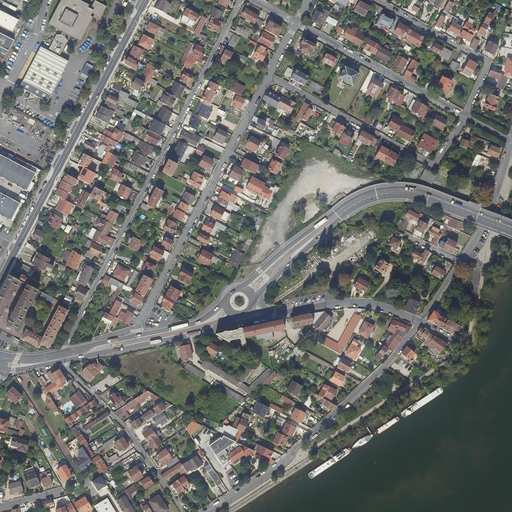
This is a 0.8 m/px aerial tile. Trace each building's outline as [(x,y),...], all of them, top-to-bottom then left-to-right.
[(93,7),(80,0),(62,0),(49,25),(64,32),(62,35),(57,35),(50,50),(61,55),(68,41),(66,37),(68,35),(82,42),(96,16),(102,19),(108,7),(96,1),(93,7)] [(170,3),(163,0),(160,0),(155,9),(164,13),(170,3)] [(228,0),(220,0),(220,1),(218,4),(226,8),(230,1),(228,0)] [(436,3),(434,8),(441,11),(446,0),(430,0),(430,1),(436,3)] [(454,5),(456,2),(454,1),(451,0),(449,0),(442,14),(446,16),(448,14),(453,4),(454,5)] [(365,16),(370,7),(359,2),(356,8),(355,10),(354,10),(365,16)] [(383,9),(377,5),(374,9),(377,11),(376,12),(380,15),(381,14),(383,9)] [(0,9),(0,24),(12,31),(18,19),(0,9)] [(242,17),(255,24),(258,19),(259,16),(246,9),(242,17)] [(496,11),(491,9),(477,34),(482,36),(496,11)] [(212,17),(220,21),(224,13),(220,10),(217,15),(214,13),(212,17)] [(326,15),(328,16),(329,14),(324,11),(323,14),(317,10),(312,19),(321,24),(326,15)] [(381,14),(380,15),(375,24),(379,26),(380,24),(390,30),(395,21),(381,14)] [(439,31),(445,19),(446,16),(442,14),(434,29),(439,31)] [(221,23),(212,19),(207,28),(216,33),(221,23)] [(264,22),(258,19),(255,24),(261,28),(264,22)] [(453,20),(451,19),(443,34),(446,35),(452,23),(453,20)] [(277,37),(281,30),(282,28),(281,27),(270,21),(265,30),(277,37)] [(165,31),(150,23),(146,30),(157,36),(159,31),(163,33),(165,31)] [(454,24),(451,31),(457,35),(461,28),(454,24)] [(248,38),(250,34),(237,27),(235,31),(248,38)] [(343,37),(351,42),(351,41),(356,32),(358,30),(356,29),(355,30),(353,29),(352,30),(348,28),(343,37)] [(465,32),(463,31),(460,37),(469,42),(472,36),(471,36),(473,33),(466,30),(465,32)] [(275,38),(264,32),(259,41),(270,47),(275,38)] [(360,46),(363,40),(364,38),(365,36),(356,32),(351,41),(360,46)] [(154,40),(144,35),(139,44),(149,50),(154,40)] [(240,38),(234,35),(227,48),(231,50),(233,51),(240,38)] [(480,38),(476,36),(470,48),(475,51),(480,42),(478,41),(480,38)] [(299,50),(304,53),(310,43),(304,40),(301,45),(302,45),(299,50)] [(380,48),(380,46),(369,40),(364,49),(376,55),(380,48)] [(188,58),(190,53),(194,45),(191,43),(184,56),(188,58)] [(310,43),(304,53),(311,56),(314,50),(315,51),(317,47),(310,43)] [(431,51),(439,56),(444,48),(435,43),(431,51)] [(498,47),(489,43),(485,51),(494,55),(498,47)] [(204,48),(197,45),(193,54),(199,57),(204,48)] [(140,60),(144,51),(134,46),(128,58),(138,63),(155,72),(156,68),(140,60)] [(266,48),(261,46),(260,48),(259,47),(254,56),(263,61),(268,52),(265,50),(266,48)] [(42,47),(35,61),(38,62),(39,60),(43,62),(49,51),(42,47)] [(391,54),(380,48),(376,55),(387,61),(391,54)] [(444,48),(439,56),(448,60),(452,53),(444,48)] [(55,68),(60,57),(49,51),(43,62),(39,60),(38,62),(35,61),(21,88),(31,93),(28,100),(29,101),(31,101),(33,101),(34,100),(36,99),(38,97),(48,102),(62,75),(60,74),(61,71),(55,68)] [(233,54),(230,53),(225,51),(219,62),(227,66),(233,54)] [(337,60),(326,54),(322,62),(332,67),(337,60)] [(393,64),(406,72),(410,64),(412,60),(409,58),(407,61),(398,56),(393,64)] [(60,74),(62,75),(69,62),(60,57),(55,68),(61,71),(60,74)] [(128,58),(125,64),(136,71),(139,66),(137,65),(138,63),(128,58)] [(195,63),(187,59),(184,65),(181,70),(188,73),(190,67),(192,68),(195,63)] [(503,70),(511,72),(511,60),(506,59),(503,70)] [(227,76),(231,68),(227,66),(219,62),(217,61),(214,67),(224,72),(223,74),(227,76)] [(406,72),(403,77),(414,83),(416,79),(411,76),(413,72),(414,72),(417,68),(410,64),(406,72)] [(475,69),(467,65),(464,70),(463,69),(461,73),(470,78),(475,69)] [(345,67),(341,74),(340,76),(339,78),(353,85),(356,79),(357,80),(358,78),(358,76),(359,75),(345,67)] [(284,75),(291,78),(294,72),(288,68),(284,75)] [(507,77),(491,71),(488,76),(500,80),(497,88),(503,90),(507,77)] [(294,72),(291,78),(295,81),(299,74),(294,72)] [(195,78),(185,74),(181,82),(186,85),(189,81),(193,82),(195,78)] [(448,81),(443,78),(437,87),(446,93),(454,80),(450,78),(448,81)] [(140,90),(144,83),(135,79),(132,86),(136,88),(140,90)] [(304,86),(322,95),(325,88),(308,79),(304,86)] [(383,85),(373,80),(367,92),(377,98),(383,85)] [(120,93),(121,91),(123,86),(117,82),(113,89),(120,93)] [(234,82),(229,90),(238,94),(241,96),(245,87),(234,82)] [(184,87),(175,83),(169,95),(175,98),(178,100),(184,87)] [(393,104),(395,105),(401,95),(399,94),(399,93),(391,88),(387,97),(395,101),(393,104)] [(120,93),(117,99),(135,108),(140,100),(121,91),(120,93)] [(157,100),(155,104),(160,106),(168,111),(175,98),(169,95),(164,92),(159,101),(157,100)] [(264,101),(276,108),(277,106),(281,99),(268,92),(264,101)] [(240,97),(241,96),(238,94),(234,104),(228,101),(225,107),(231,110),(233,105),(241,109),(245,100),(240,97)] [(498,99),(486,94),(483,100),(486,101),(484,107),(493,111),(498,99)] [(107,101),(104,107),(114,112),(120,101),(109,96),(106,101),(107,101)] [(296,104),(292,101),(291,102),(289,101),(282,97),(281,99),(277,106),(291,114),(296,104)] [(195,112),(209,119),(214,107),(201,100),(195,112)] [(416,113),(424,117),(429,109),(414,100),(410,108),(414,110),(412,112),(416,114),(416,113)] [(308,105),(304,103),(294,120),(299,123),(308,105)] [(153,119),(164,124),(170,112),(168,111),(160,106),(153,119)] [(113,113),(102,107),(100,112),(107,116),(107,117),(110,118),(113,113)] [(312,111),(308,109),(302,119),(307,121),(312,111)] [(432,111),(429,109),(424,117),(423,119),(427,120),(432,111)] [(99,114),(96,119),(104,123),(107,118),(99,114)] [(188,126),(197,131),(203,119),(193,115),(189,123),(184,121),(182,126),(186,129),(188,126)] [(445,121),(436,116),(432,123),(435,125),(434,127),(440,130),(441,128),(442,128),(445,121)] [(401,125),(403,122),(393,117),(387,127),(397,132),(401,125)] [(121,124),(126,127),(129,120),(125,118),(121,124)] [(263,121),(260,120),(257,128),(262,130),(264,124),(268,126),(268,127),(273,129),(274,126),(268,123),(267,122),(263,121)] [(345,127),(331,120),(327,127),(332,129),(331,131),(341,135),(345,127)] [(118,123),(115,128),(123,132),(126,127),(121,124),(118,123)] [(410,142),(415,133),(401,125),(397,132),(396,135),(410,142)] [(299,129),(297,128),(294,134),(308,141),(310,138),(307,137),(308,134),(303,132),(302,134),(298,132),(299,129)] [(106,132),(104,136),(107,138),(114,141),(117,143),(122,134),(133,140),(134,138),(123,132),(123,133),(116,130),(113,136),(106,132)] [(227,134),(219,130),(216,136),(221,139),(220,140),(223,142),(227,134)] [(354,135),(345,130),(341,138),(350,142),(354,135)] [(361,131),(357,139),(363,143),(367,135),(361,131)] [(160,137),(150,132),(146,141),(155,146),(160,137)] [(193,137),(184,133),(181,140),(189,144),(193,137)] [(367,135),(363,143),(370,146),(370,145),(374,138),(367,135)] [(117,143),(114,141),(107,138),(104,136),(101,140),(104,142),(104,143),(110,146),(111,147),(113,148),(115,149),(117,143)] [(436,142),(423,136),(418,146),(430,153),(436,142)] [(260,141),(251,137),(246,146),(249,148),(248,149),(253,152),(254,150),(255,151),(260,141)] [(469,143),(463,139),(459,146),(466,150),(469,143)] [(100,141),(97,147),(112,154),(115,149),(113,148),(111,150),(110,150),(111,147),(110,146),(104,143),(102,142),(101,142),(100,141)] [(179,163),(188,145),(179,141),(171,158),(179,162),(179,163)] [(95,147),(86,142),(85,146),(93,151),(95,147)] [(284,161),(292,148),(283,142),(275,155),(284,161)] [(146,153),(148,154),(150,151),(151,152),(151,151),(153,148),(148,146),(149,145),(144,143),(139,154),(144,157),(146,153)] [(500,150),(490,146),(487,154),(496,158),(500,150)] [(384,162),(390,151),(382,147),(376,157),(384,162)] [(398,156),(390,151),(384,162),(393,166),(398,156)] [(107,153),(102,163),(106,165),(111,155),(107,153)] [(0,154),(0,177),(2,178),(5,179),(4,179),(14,184),(17,185),(16,185),(26,190),(27,190),(36,173),(0,154)] [(92,158),(84,154),(83,157),(78,165),(86,169),(89,165),(92,158)] [(109,167),(112,168),(114,165),(115,165),(117,162),(116,161),(118,157),(112,154),(111,155),(106,165),(109,167)] [(141,168),(142,166),(144,162),(145,163),(147,159),(136,154),(132,162),(141,168)] [(213,160),(204,156),(200,164),(205,167),(204,168),(209,170),(213,160)] [(97,161),(93,158),(91,162),(96,165),(97,164),(98,165),(97,166),(95,170),(90,167),(88,170),(91,172),(97,175),(100,176),(101,175),(106,165),(102,163),(97,161)] [(171,158),(163,173),(172,177),(179,162),(171,158)] [(268,170),(278,174),(284,162),(274,158),(268,170)] [(245,159),(241,167),(254,174),(258,166),(245,159)] [(243,172),(235,167),(230,177),(238,181),(243,172)] [(119,172),(114,169),(112,173),(114,174),(111,179),(118,182),(120,180),(121,181),(123,179),(121,178),(122,175),(118,173),(119,172)] [(436,175),(425,169),(421,179),(432,184),(436,175)] [(91,185),(91,186),(94,187),(97,182),(100,176),(97,175),(95,178),(86,172),(82,180),(91,185)] [(202,178),(194,174),(191,181),(200,186),(203,181),(202,180),(202,178)] [(63,181),(74,187),(77,181),(66,176),(63,181)] [(63,182),(60,188),(68,192),(71,186),(63,182)] [(126,199),(131,190),(123,186),(118,195),(126,199)] [(90,197),(94,199),(98,189),(97,189),(94,187),(91,195),(90,197)] [(164,191),(157,188),(152,197),(159,200),(164,191)] [(188,188),(182,200),(192,206),(196,197),(193,195),(194,192),(188,188)] [(63,199),(64,200),(67,193),(59,189),(56,196),(63,199)] [(230,193),(227,191),(226,194),(223,192),(220,197),(233,204),(237,197),(230,193)] [(0,193),(0,214),(1,215),(1,216),(10,221),(11,220),(12,221),(21,204),(0,193)] [(91,195),(86,193),(82,200),(87,202),(90,197),(91,195)] [(159,200),(152,197),(148,206),(150,207),(154,209),(159,200)] [(233,208),(235,205),(233,204),(220,197),(218,201),(226,206),(227,205),(233,208)] [(63,199),(57,210),(68,216),(73,205),(71,204),(64,200),(63,199)] [(76,206),(83,210),(87,202),(82,200),(80,205),(77,204),(76,206)] [(121,211),(124,205),(118,202),(115,208),(121,211)] [(189,206),(181,202),(179,208),(186,212),(189,206)] [(148,206),(142,203),(140,207),(148,211),(150,207),(148,206)] [(232,216),(233,213),(226,209),(225,212),(215,207),(211,215),(225,223),(230,215),(232,216)] [(119,212),(112,209),(110,212),(105,209),(102,215),(114,221),(119,212)] [(181,220),(185,214),(177,210),(174,217),(181,220)] [(420,217),(421,217),(423,215),(414,211),(413,213),(409,211),(406,217),(417,222),(420,217)] [(57,230),(60,224),(62,219),(53,215),(48,225),(57,230)] [(445,215),(444,218),(454,223),(452,228),(459,232),(463,224),(445,215)] [(174,219),(170,218),(164,229),(173,234),(176,228),(170,225),(174,219)] [(109,230),(112,225),(101,219),(97,226),(101,228),(99,232),(106,235),(108,230),(109,230)] [(202,229),(208,233),(211,234),(216,225),(207,221),(202,229)] [(426,224),(420,222),(417,227),(425,231),(426,228),(428,228),(430,224),(427,223),(426,224)] [(251,236),(254,238),(260,227),(258,226),(257,225),(251,236)] [(441,235),(440,238),(443,239),(449,227),(446,226),(441,235)] [(435,238),(431,245),(435,247),(440,238),(441,235),(438,234),(440,231),(432,227),(429,235),(435,238)] [(46,234),(38,230),(34,239),(41,243),(46,234)] [(93,239),(97,240),(100,243),(100,244),(105,247),(109,239),(106,237),(107,236),(106,235),(99,232),(98,231),(93,239)] [(363,231),(334,265),(342,272),(371,238),(363,231)] [(207,235),(204,233),(203,236),(200,234),(197,239),(202,242),(201,245),(205,247),(209,240),(213,242),(214,239),(207,235)] [(170,249),(175,238),(168,234),(162,245),(170,249)] [(247,252),(252,239),(248,237),(242,250),(247,252)] [(134,238),(129,247),(137,252),(142,242),(134,238)] [(400,242),(393,238),(389,245),(395,248),(394,250),(400,253),(402,249),(398,247),(400,242)] [(457,244),(447,239),(445,244),(441,242),(438,247),(451,254),(457,244)] [(84,257),(91,260),(94,255),(98,257),(102,249),(88,241),(85,246),(89,249),(90,246),(92,247),(89,252),(87,251),(84,257)] [(38,253),(40,254),(42,251),(38,250),(39,249),(30,245),(29,248),(38,253)] [(164,252),(155,247),(151,255),(160,259),(164,252)] [(420,261),(423,256),(408,247),(401,260),(417,268),(420,261)] [(229,261),(228,263),(237,269),(245,255),(235,250),(233,254),(234,254),(230,261),(229,261)] [(425,252),(423,256),(420,261),(424,263),(429,253),(424,250),(423,251),(425,252)] [(213,256),(204,251),(199,260),(208,265),(213,256)] [(48,264),(51,260),(47,258),(40,254),(38,253),(32,264),(45,271),(47,267),(52,270),(54,266),(48,264)] [(70,257),(65,266),(68,267),(68,265),(75,269),(81,257),(76,255),(73,261),(71,260),(72,258),(70,257)] [(370,259),(364,265),(369,270),(375,264),(370,259)] [(383,260),(375,268),(380,272),(383,269),(384,270),(389,265),(383,260)] [(156,266),(148,262),(144,269),(152,274),(156,266)] [(87,265),(84,270),(83,273),(78,282),(74,280),(72,283),(84,289),(86,284),(87,285),(88,283),(87,282),(94,269),(87,265)] [(129,271),(119,266),(113,276),(124,281),(129,271)] [(436,267),(435,269),(433,272),(432,274),(440,279),(444,272),(436,267)] [(193,275),(183,269),(180,275),(181,276),(179,280),(188,285),(193,275)] [(129,287),(137,272),(135,270),(127,286),(129,287)] [(20,281),(27,285),(30,280),(26,278),(27,277),(22,275),(19,281),(20,281)] [(116,300),(124,285),(105,275),(103,280),(118,287),(113,298),(116,300)] [(143,297),(153,279),(144,275),(136,292),(143,296),(143,297)] [(19,281),(10,276),(0,294),(0,319),(20,281),(19,281)] [(370,284),(359,278),(354,286),(358,289),(358,288),(365,292),(370,284)] [(38,291),(28,285),(7,327),(17,332),(38,291)] [(87,291),(80,288),(75,296),(82,300),(87,291)] [(166,296),(176,302),(181,293),(172,288),(166,296)] [(139,304),(143,296),(136,292),(131,300),(139,304)] [(51,298),(42,293),(40,298),(51,303),(51,302),(55,304),(57,300),(56,300),(51,298)] [(62,303),(67,305),(71,297),(66,295),(62,303)] [(415,298),(411,296),(410,299),(405,311),(415,315),(420,303),(414,301),(415,298)] [(174,302),(166,297),(163,302),(165,303),(163,306),(170,310),(174,302)] [(122,303),(116,300),(109,314),(114,317),(122,303)] [(43,339),(27,331),(22,339),(39,347),(41,344),(49,348),(68,311),(59,307),(43,339)] [(128,324),(133,315),(134,314),(128,311),(126,314),(121,311),(117,318),(121,320),(128,324)] [(435,325),(440,314),(434,311),(428,321),(435,325)] [(443,329),(449,318),(450,316),(442,311),(442,312),(440,314),(435,325),(443,329)] [(107,322),(109,323),(111,324),(115,317),(114,317),(109,314),(105,312),(103,317),(107,319),(106,320),(108,320),(107,322)] [(348,328),(354,332),(362,317),(356,314),(348,328)] [(293,328),(314,324),(312,315),(292,319),(293,328)] [(331,320),(325,315),(316,326),(322,331),(331,320)] [(443,329),(453,335),(455,332),(458,333),(462,325),(449,318),(443,329)] [(272,332),(285,329),(283,321),(273,323),(263,325),(268,348),(270,348),(269,343),(270,343),(269,339),(274,338),(272,332)] [(386,345),(392,349),(401,336),(403,338),(411,328),(392,321),(390,327),(398,330),(397,332),(396,331),(386,345)] [(374,327),(365,322),(359,334),(368,338),(374,327)] [(267,350),(268,350),(268,348),(263,325),(243,329),(245,338),(256,335),(257,339),(264,338),(265,341),(263,341),(264,345),(260,345),(261,350),(267,349),(267,350)] [(421,328),(417,334),(425,340),(423,343),(426,344),(427,342),(429,344),(434,337),(429,334),(421,328)] [(216,335),(229,343),(231,340),(241,338),(242,346),(244,347),(246,346),(245,338),(243,329),(216,335)] [(348,338),(339,333),(333,345),(341,350),(348,338)] [(401,336),(392,349),(394,351),(403,338),(401,336)] [(434,337),(429,344),(440,353),(447,344),(434,337)] [(218,348),(209,343),(204,351),(214,356),(218,348)] [(361,350),(352,344),(346,355),(355,360),(361,350)] [(190,345),(179,347),(182,359),(192,357),(190,345)] [(384,356),(389,349),(384,346),(379,353),(384,356)] [(296,348),(292,356),(294,357),(296,358),(298,354),(305,358),(308,353),(297,347),(296,348)] [(401,355),(405,358),(406,359),(412,352),(407,348),(401,355)] [(375,359),(380,362),(384,356),(379,353),(375,359)] [(353,364),(343,358),(339,367),(348,372),(353,364)] [(222,378),(226,372),(205,360),(202,367),(207,370),(208,369),(222,378)] [(248,361),(237,379),(239,381),(251,363),(248,361)] [(106,366),(100,363),(97,366),(95,364),(92,367),(90,365),(82,373),(91,382),(99,374),(99,373),(106,366)] [(254,364),(251,363),(239,381),(243,383),(254,364)] [(189,364),(185,369),(202,380),(206,375),(197,370),(198,369),(189,364)] [(270,367),(253,384),(258,388),(263,383),(267,379),(271,374),(276,370),(274,369),(270,367)] [(42,377),(39,379),(43,386),(45,389),(52,401),(59,397),(55,391),(59,389),(61,389),(62,388),(63,386),(67,383),(59,370),(50,376),(51,376),(50,377),(54,384),(48,387),(42,377)] [(345,378),(336,373),(331,382),(340,387),(345,378)] [(297,396),(303,387),(293,381),(288,391),(297,396)] [(241,404),(244,401),(240,399),(242,397),(217,382),(214,387),(241,404)] [(9,391),(19,400),(22,397),(12,388),(9,391)] [(337,392),(330,388),(327,392),(323,390),(319,396),(324,399),(325,397),(332,401),(337,392)] [(45,389),(42,390),(47,399),(45,400),(50,408),(55,405),(52,401),(45,389)] [(9,391),(6,395),(16,404),(19,400),(9,391)] [(136,405),(152,394),(147,391),(144,393),(133,401),(136,405)] [(84,404),(86,403),(83,399),(77,392),(76,393),(71,397),(79,408),(84,404)] [(312,392),(309,396),(318,401),(319,400),(323,403),(322,404),(333,411),(337,407),(335,406),(333,405),(324,399),(319,396),(312,392)] [(109,398),(118,411),(121,409),(130,403),(128,400),(125,402),(124,401),(121,397),(118,399),(115,394),(109,398)] [(294,402),(283,395),(280,400),(291,406),(294,402)] [(133,401),(130,403),(121,409),(124,413),(136,405),(133,401)] [(156,416),(165,410),(161,403),(153,409),(156,413),(155,414),(156,416)] [(269,408),(276,411),(282,414),(286,416),(288,414),(283,412),(284,410),(272,403),(269,408)] [(121,409),(118,411),(114,414),(118,417),(122,414),(124,416),(119,419),(122,422),(127,418),(125,415),(124,413),(121,409)] [(301,424),(304,417),(306,414),(296,409),(291,419),(292,419),(297,422),(300,424),(301,424)] [(147,410),(144,413),(145,415),(143,416),(145,420),(154,415),(151,411),(149,412),(147,410)] [(235,411),(226,420),(228,422),(237,414),(235,411)] [(71,426),(72,425),(71,422),(73,421),(73,419),(78,416),(76,412),(64,419),(69,426),(70,425),(71,426)] [(164,412),(153,420),(157,426),(168,419),(164,412)] [(88,425),(90,428),(109,416),(106,413),(88,425)] [(242,432),(244,433),(252,416),(244,413),(241,419),(237,417),(232,427),(242,432)] [(0,430),(6,432),(7,429),(9,422),(0,419),(0,430)] [(130,422),(135,430),(142,424),(139,419),(135,422),(134,420),(132,419),(130,421),(130,422)] [(14,427),(20,430),(23,422),(17,420),(14,427)] [(189,433),(198,424),(193,421),(186,428),(189,433)] [(297,428),(287,423),(282,433),(292,437),(294,433),(295,434),(299,427),(297,427),(297,428)] [(82,433),(86,431),(84,427),(80,429),(78,425),(71,429),(76,437),(82,433)] [(225,425),(221,434),(225,435),(227,437),(232,427),(229,426),(225,425)] [(227,437),(233,439),(237,441),(242,432),(232,427),(227,437)] [(19,432),(7,429),(6,432),(5,435),(17,438),(19,432)] [(149,443),(157,437),(152,429),(143,434),(149,443)] [(88,444),(82,433),(76,437),(77,440),(83,448),(87,445),(88,444)] [(278,433),(273,442),(284,448),(287,442),(286,441),(288,437),(278,433)] [(224,436),(223,436),(210,444),(221,462),(226,458),(225,457),(228,455),(228,457),(227,458),(231,464),(245,455),(246,457),(254,451),(233,441),(227,438),(224,436)] [(10,437),(8,445),(10,446),(10,448),(26,452),(28,441),(10,437)] [(108,446),(109,448),(115,444),(120,451),(121,450),(122,452),(126,449),(125,448),(128,446),(126,443),(127,442),(126,440),(125,441),(123,437),(108,446)] [(162,444),(157,437),(149,443),(153,450),(162,444)] [(83,448),(77,440),(67,447),(71,453),(73,452),(77,459),(75,460),(82,471),(90,465),(89,463),(92,462),(91,460),(89,458),(83,448)] [(94,455),(87,445),(83,448),(89,458),(94,455)] [(166,464),(173,460),(166,450),(157,456),(163,466),(166,464)] [(200,450),(196,452),(201,459),(205,457),(200,450)] [(111,463),(119,458),(116,454),(108,459),(111,463)] [(96,457),(91,460),(92,462),(96,468),(99,473),(104,469),(96,457)] [(182,466),(187,474),(201,464),(196,457),(188,462),(182,466)] [(176,458),(173,460),(166,464),(170,470),(180,463),(176,458)] [(63,481),(74,474),(67,463),(56,470),(63,481)] [(180,471),(184,477),(188,475),(187,474),(182,466),(180,463),(170,470),(161,476),(164,481),(180,471)] [(138,465),(130,470),(137,480),(145,475),(138,465)] [(23,471),(29,488),(39,485),(35,471),(34,469),(33,467),(23,471)] [(217,487),(222,484),(213,469),(208,472),(217,487)] [(47,478),(41,480),(44,487),(52,484),(50,477),(51,476),(51,474),(47,476),(47,478)] [(184,477),(190,487),(194,484),(188,475),(184,477)] [(153,484),(148,477),(140,483),(144,489),(153,484)] [(175,497),(190,487),(184,477),(169,487),(175,497)] [(10,494),(19,492),(23,491),(21,482),(8,485),(10,494)] [(135,511),(123,493),(116,497),(125,511),(135,511)] [(158,496),(149,502),(155,511),(164,511),(167,510),(158,496)] [(207,496),(204,498),(208,505),(212,503),(207,496)] [(85,498),(74,504),(79,511),(86,511),(92,509),(85,498)] [(114,511),(106,498),(93,506),(96,511),(114,511)] [(145,511),(151,511),(145,502),(141,505),(145,511)]
